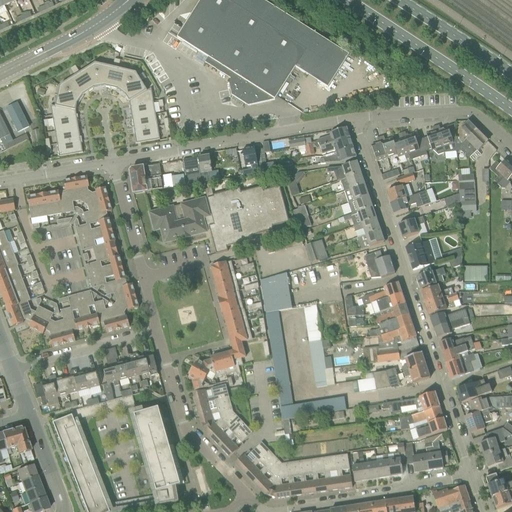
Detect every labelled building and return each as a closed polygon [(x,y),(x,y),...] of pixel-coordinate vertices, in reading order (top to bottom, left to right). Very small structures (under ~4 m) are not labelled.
[(15,0),(1,0),(5,6),(8,12),(19,7),(16,1),(15,0)] [(232,96),(248,106),(275,100),(275,101),(296,68),(328,89),(349,55),(261,0),(201,0),(178,38),(209,58),(206,63),(231,79),(229,82),(232,96)] [(118,60),(115,60),(113,68),(95,64),(99,88),(104,88),(111,89),(118,60)] [(136,74),(119,70),(121,61),(118,60),(111,89),(117,91),(122,94),(136,74)] [(73,68),(89,93),(94,89),(99,88),(95,64),(80,74),(75,66),(73,68)] [(83,96),(89,93),(73,68),(70,69),(75,77),(60,86),(80,101),(83,96)] [(136,74),(122,94),(126,97),(129,102),(147,92),(136,74)] [(80,101),(60,86),(55,107),(76,113),(77,105),(80,101)] [(37,96),(44,97),(46,91),(39,89),(37,96)] [(147,92),(129,102),(129,103),(129,104),(153,100),(151,89),(147,92)] [(19,102),(7,108),(18,133),(30,127),(19,102)] [(156,115),(154,102),(130,106),(132,119),(156,115)] [(51,106),(52,117),(76,113),(55,107),(51,106)] [(0,140),(1,140),(10,136),(0,114),(0,140)] [(158,128),(156,115),(132,119),(134,132),(158,128)] [(79,128),(76,116),(53,120),(55,132),(79,128)] [(36,120),(29,121),(31,131),(38,130),(36,120)] [(476,130),(468,122),(460,131),(460,138),(458,138),(459,152),(461,151),(465,147),(462,144),(476,130)] [(455,138),(455,125),(447,128),(441,131),(439,126),(437,127),(445,154),(458,153),(458,152),(459,152),(458,138),(455,138)] [(427,135),(428,138),(423,140),(427,152),(431,150),(432,152),(434,151),(439,156),(445,154),(437,127),(432,129),(434,133),(427,135)] [(81,141),(79,128),(55,132),(57,145),(81,141)] [(134,132),(137,144),(160,140),(158,128),(134,132)] [(347,129),(330,134),(331,137),(318,141),(320,148),(350,138),(347,129)] [(40,130),(31,132),(34,145),(42,143),(40,130)] [(488,142),(476,130),(462,144),(465,147),(461,151),(469,160),(470,158),(474,162),(481,155),(478,152),(488,142)] [(416,142),(414,135),(407,137),(405,133),(403,134),(411,159),(411,161),(428,156),(427,152),(423,140),(416,142)] [(398,135),(400,140),(394,142),(398,155),(397,156),(398,158),(405,156),(407,161),(411,159),(403,134),(398,135)] [(18,146),(29,140),(26,135),(15,141),(18,146)] [(394,142),(392,137),(384,140),(383,138),(380,139),(387,159),(397,156),(398,155),(394,142)] [(353,148),(350,138),(320,148),(322,155),(336,151),(336,153),(353,148)] [(380,139),(377,140),(379,144),(371,146),(377,163),(387,159),(380,139)] [(290,149),(305,147),(306,147),(306,146),(305,140),(289,143),(290,149)] [(13,142),(4,146),(6,151),(18,146),(15,141),(13,142)] [(59,157),(83,153),(81,141),(57,145),(59,157)] [(314,155),(313,149),(312,146),(312,145),(306,146),(306,147),(305,147),(306,152),(307,157),(314,155)] [(321,165),(338,164),(356,158),(353,148),(336,153),(337,156),(320,160),(321,165)] [(259,174),(256,154),(255,149),(243,151),(246,167),(251,167),(252,170),(240,172),(241,177),(259,174)] [(263,150),(257,151),(259,165),(266,164),(263,150)] [(212,173),(210,157),(183,161),(187,187),(220,181),(218,172),(212,173)] [(490,170),(498,178),(495,182),(499,185),(502,189),(505,190),(510,184),(508,182),(511,177),(511,166),(506,161),(500,167),(496,163),(492,167),(490,170)] [(274,163),(266,165),(259,166),(261,174),(275,172),(274,163)] [(361,175),(357,163),(342,168),(335,169),(328,169),(328,174),(335,173),(338,182),(341,181),(341,182),(361,175)] [(133,195),(150,192),(163,190),(162,181),(160,165),(146,168),(132,170),(130,173),(133,195)] [(474,175),(470,176),(462,176),(461,171),(458,171),(459,182),(459,187),(475,186),(475,181),(474,181),(474,175)] [(392,173),(382,176),(384,182),(394,178),(392,173)] [(345,193),(365,186),(361,175),(341,182),(345,193)] [(410,176),(405,177),(396,180),(398,187),(415,181),(413,175),(410,176)] [(171,178),(173,188),(185,186),(184,176),(171,178)] [(88,178),(80,179),(76,180),(77,189),(71,190),(73,203),(80,202),(84,204),(91,193),(90,193),(88,192),(87,188),(89,188),(88,178)] [(76,180),(64,182),(66,192),(59,193),(63,215),(75,213),(73,203),(71,190),(77,189),(76,180)] [(292,198),(300,195),(296,182),(288,184),(292,198)] [(369,197),(365,186),(345,193),(349,204),(369,197)] [(217,196),(230,245),(236,244),(237,245),(254,241),(252,235),(262,233),(262,234),(274,231),(272,226),(282,223),(283,225),(289,223),(280,187),(273,189),(274,190),(264,193),(262,188),(251,190),(251,192),(242,194),(240,189),(223,193),(224,195),(217,196)] [(387,193),(388,195),(391,205),(406,199),(402,188),(387,193)] [(109,200),(108,196),(106,189),(96,191),(96,193),(92,194),(91,193),(84,204),(87,206),(89,213),(102,209),(100,203),(109,200)] [(59,193),(59,192),(43,195),(47,217),(63,215),(59,193)] [(427,192),(406,199),(391,205),(390,205),(394,216),(408,210),(407,207),(416,204),(418,209),(431,205),(431,203),(427,192)] [(460,194),(454,197),(444,200),(447,209),(460,204),(460,202),(460,194)] [(31,220),(47,217),(43,195),(27,198),(31,220)] [(191,237),(206,233),(205,228),(209,227),(217,255),(228,252),(227,246),(230,245),(217,196),(207,199),(212,216),(209,217),(205,200),(151,214),(155,231),(161,229),(165,243),(180,239),(181,240),(191,238),(191,237)] [(309,197),(300,200),(302,206),(311,203),(309,197)] [(373,209),(369,197),(349,204),(353,215),(358,214),(373,209)] [(14,200),(7,201),(0,202),(0,211),(0,214),(15,211),(14,200)] [(106,213),(112,212),(109,200),(100,203),(102,209),(89,213),(84,214),(84,215),(87,226),(108,220),(106,213)] [(460,204),(461,220),(473,220),(473,214),(477,214),(476,201),(460,202),(460,204)] [(511,203),(511,202),(502,202),(501,211),(511,211),(511,203)] [(305,207),(298,209),(299,210),(293,212),(296,222),(309,218),(305,207)] [(362,225),(376,220),(373,209),(358,214),(362,225)] [(296,222),(299,231),(312,227),(309,218),(296,222)] [(398,226),(403,240),(427,232),(424,225),(425,225),(423,218),(398,226)] [(112,231),(109,219),(108,220),(87,226),(80,227),(76,228),(79,240),(112,231)] [(380,231),(376,220),(362,225),(354,227),(358,239),(380,231)] [(312,236),(310,230),(303,232),(305,238),(312,236)] [(115,242),(112,231),(79,240),(82,252),(93,249),(93,248),(96,247),(94,241),(103,239),(105,245),(115,242)] [(359,242),(362,250),(384,243),(380,231),(358,239),(353,241),(354,244),(359,242)] [(8,244),(4,232),(0,233),(0,247),(9,244),(8,244)] [(120,257),(115,242),(105,245),(96,247),(93,248),(93,249),(97,263),(120,257)] [(427,267),(427,266),(437,264),(434,252),(432,253),(429,242),(422,244),(422,243),(406,249),(413,271),(427,267)] [(10,243),(8,244),(9,244),(0,247),(0,260),(14,255),(10,243)] [(307,246),(310,255),(318,253),(315,244),(307,246)] [(444,264),(450,262),(462,258),(462,249),(441,256),(444,264)] [(372,279),(381,278),(381,279),(395,274),(389,258),(383,260),(380,252),(364,257),(367,267),(368,266),(372,279)] [(318,253),(310,255),(313,264),(320,261),(318,253)] [(19,267),(14,255),(0,260),(0,273),(17,267),(18,267),(19,267)] [(123,268),(120,257),(97,263),(86,266),(89,278),(123,268)] [(463,266),(462,258),(450,262),(452,269),(463,266)] [(213,278),(234,272),(232,262),(223,264),(219,265),(217,265),(217,266),(214,267),(211,268),(213,278)] [(0,286),(22,278),(18,267),(17,267),(0,273),(0,286)] [(123,268),(89,278),(93,289),(93,290),(104,286),(125,280),(126,280),(123,268)] [(487,283),(487,268),(464,268),(464,283),(487,283)] [(442,277),(445,276),(443,269),(416,279),(420,291),(444,283),(442,277)] [(237,282),(234,272),(213,278),(216,287),(237,282)] [(262,281),(267,314),(278,312),(292,310),(287,274),(262,281)] [(0,290),(3,298),(26,289),(22,278),(0,286),(0,290)] [(132,285),(127,287),(125,280),(104,286),(107,297),(115,295),(115,294),(124,291),(127,299),(136,296),(132,285)] [(240,292),(237,282),(216,287),(219,297),(239,292),(240,292)] [(372,305),(402,295),(398,284),(384,289),(385,294),(365,301),(367,307),(372,305)] [(438,287),(421,293),(425,305),(455,295),(453,290),(440,294),(438,287)] [(28,303),(31,302),(26,289),(3,298),(7,310),(28,302),(28,303)] [(129,311),(139,308),(136,296),(127,299),(124,291),(115,294),(115,295),(117,303),(115,306),(125,312),(127,309),(129,309),(129,311)] [(95,304),(94,301),(91,292),(80,295),(89,328),(100,325),(100,324),(94,304),(95,304)] [(241,301),(239,292),(219,297),(219,299),(218,299),(221,307),(241,301)] [(80,295),(68,298),(71,309),(72,312),(78,310),(80,319),(74,321),(77,330),(77,331),(89,328),(80,295)] [(375,315),(405,305),(402,295),(372,305),(375,315)] [(446,311),(460,307),(458,300),(456,295),(455,295),(425,305),(429,317),(446,311)] [(502,306),(511,305),(511,296),(502,297),(502,306)] [(223,314),(224,316),(244,311),(241,301),(221,307),(223,315),(223,314)] [(32,311),(28,303),(28,302),(7,310),(6,310),(13,327),(24,323),(23,321),(27,320),(32,322),(36,313),(32,311)] [(107,333),(114,331),(118,330),(116,321),(109,323),(106,311),(104,302),(95,304),(94,304),(100,324),(104,323),(107,333)] [(395,320),(409,315),(405,305),(375,315),(379,327),(380,326),(395,322),(395,320)] [(130,327),(127,317),(125,318),(124,314),(125,312),(115,306),(113,309),(106,311),(109,323),(116,321),(118,330),(130,327)] [(36,313),(32,322),(29,327),(43,335),(46,330),(45,330),(50,321),(51,321),(54,315),(53,315),(40,307),(36,313)] [(348,318),(364,316),(363,307),(357,308),(353,308),(347,308),(348,318)] [(75,342),(73,331),(77,330),(74,321),(72,312),(71,309),(61,311),(64,321),(68,334),(61,336),(64,345),(75,342)] [(245,310),(244,311),(224,316),(226,326),(247,320),(245,310)] [(444,314),(430,319),(434,329),(465,319),(468,319),(473,318),(471,310),(459,313),(445,318),(444,314)] [(380,326),(381,330),(377,332),(370,332),(370,338),(378,337),(382,337),(412,327),(409,315),(395,320),(395,322),(380,326)] [(434,329),(437,340),(452,335),(451,332),(464,327),(470,325),(468,319),(465,319),(434,329)] [(250,330),(247,320),(226,326),(229,336),(250,330)] [(50,338),(52,348),(64,345),(61,336),(68,334),(64,321),(56,323),(51,321),(50,321),(45,330),(46,330),(50,333),(52,338),(50,338)] [(385,345),(394,342),(395,343),(415,336),(412,327),(382,337),(378,337),(379,338),(379,346),(385,345)] [(242,343),(253,340),(252,337),(250,330),(229,336),(232,345),(242,343)] [(452,340),(439,344),(442,355),(466,346),(473,345),(471,338),(464,340),(463,340),(453,343),(452,340)] [(322,341),(323,346),(324,351),(332,349),(331,339),(322,341)] [(237,376),(241,375),(239,367),(243,366),(242,359),(246,358),(242,343),(232,345),(234,352),(231,353),(236,373),(237,373),(237,376)] [(442,355),(446,365),(468,357),(468,355),(468,354),(468,353),(475,350),(475,351),(482,349),(480,343),(473,345),(466,346),(442,355)] [(400,362),(399,351),(378,354),(377,348),(363,350),(364,359),(365,365),(378,363),(378,364),(400,362)] [(231,353),(221,355),(227,376),(236,373),(231,353)] [(146,357),(138,359),(137,354),(134,355),(140,377),(150,374),(151,377),(158,375),(153,355),(146,357)] [(404,374),(426,367),(422,354),(405,360),(408,368),(402,370),(404,374)] [(129,380),(140,377),(134,355),(130,356),(131,361),(125,362),(129,380)] [(227,376),(221,355),(211,358),(212,360),(216,376),(217,379),(227,376)] [(446,365),(451,381),(474,373),(470,363),(476,361),(473,355),(468,357),(446,365)] [(119,382),(129,380),(125,362),(117,364),(116,360),(113,361),(119,382)] [(197,363),(193,370),(207,378),(210,372),(216,376),(212,360),(205,362),(204,362),(203,364),(199,362),(198,364),(197,363)] [(113,361),(109,362),(110,366),(103,368),(108,385),(104,386),(107,397),(106,397),(108,402),(114,401),(113,396),(110,385),(114,384),(115,387),(120,386),(119,382),(113,361)] [(89,390),(90,390),(91,396),(101,393),(94,366),(90,367),(92,371),(85,373),(89,390)] [(413,385),(430,379),(426,367),(404,374),(406,380),(411,379),(413,385)] [(511,373),(510,368),(497,373),(500,381),(511,377),(511,376),(511,373)] [(391,379),(398,377),(396,369),(386,372),(374,374),(375,380),(377,390),(390,388),(390,387),(388,377),(390,376),(391,379)] [(195,391),(210,387),(209,386),(204,383),(207,378),(193,370),(189,376),(190,376),(189,379),(194,381),(193,383),(195,391)] [(71,377),(69,377),(64,379),(68,396),(79,393),(73,371),(70,372),(71,377)] [(85,373),(84,373),(78,375),(76,371),(73,371),(79,393),(89,390),(85,373)] [(64,379),(59,380),(57,381),(56,376),(52,377),(58,398),(68,396),(64,379)] [(400,384),(398,377),(391,379),(390,376),(388,377),(390,387),(400,384)] [(37,400),(40,407),(48,405),(49,407),(60,404),(58,398),(52,377),(49,378),(50,383),(35,386),(38,399),(37,400)] [(457,390),(462,404),(492,393),(489,386),(486,387),(484,381),(457,390)] [(226,386),(211,390),(213,398),(208,399),(206,391),(193,395),(197,407),(209,404),(215,402),(229,398),(226,386)] [(133,396),(132,393),(132,390),(131,390),(121,393),(123,398),(133,396)] [(439,409),(439,408),(435,394),(416,400),(383,405),(384,411),(389,410),(389,408),(391,407),(392,416),(402,414),(401,409),(417,406),(417,410),(423,409),(425,413),(439,409)] [(135,405),(133,397),(71,413),(72,417),(73,420),(134,404),(134,406),(135,405)] [(474,415),(465,418),(470,435),(484,430),(482,426),(496,421),(497,418),(496,415),(494,414),(490,415),(489,413),(493,412),(494,410),(511,409),(511,397),(504,398),(487,399),(487,400),(481,402),(480,400),(470,403),(474,415)] [(219,413),(233,410),(229,398),(215,402),(217,409),(211,411),(209,404),(197,407),(200,419),(212,415),(219,413)] [(345,398),(337,400),(339,412),(346,411),(345,398)] [(337,400),(330,401),(332,413),(339,412),(337,400)] [(330,401),(322,402),(324,414),(332,413),(330,401)] [(322,402),(315,403),(317,415),(324,414),(322,402)] [(315,403),(307,404),(309,416),(317,415),(315,403)] [(307,404),(300,406),(302,418),(309,416),(307,404)] [(302,418),(300,406),(292,407),(294,419),(302,418)] [(282,408),(284,421),(290,420),(294,419),(292,407),(282,408)] [(130,511),(179,503),(178,495),(177,495),(177,494),(176,493),(175,493),(174,488),(181,486),(159,409),(144,414),(142,409),(133,412),(157,496),(128,502),(129,511),(130,511)] [(443,420),(440,411),(439,409),(425,413),(408,419),(410,426),(412,425),(414,429),(417,428),(443,420)] [(211,438),(236,415),(234,413),(233,410),(219,413),(221,420),(216,425),(214,423),(212,415),(200,419),(202,424),(207,434),(211,438)] [(236,415),(211,438),(219,447),(229,439),(223,433),(227,429),(233,434),(244,424),(236,415)] [(53,424),(61,444),(80,437),(73,420),(72,417),(53,424)] [(292,435),(290,420),(284,421),(286,436),(292,435)] [(416,429),(420,441),(447,431),(443,420),(416,429)] [(230,458),(239,450),(231,442),(236,438),(242,444),(253,433),(244,424),(233,434),(229,439),(219,447),(230,458)] [(16,445),(27,441),(23,431),(20,429),(12,431),(16,445)] [(488,442),(480,444),(484,457),(499,451),(497,445),(505,442),(504,439),(511,437),(511,436),(503,429),(501,430),(485,435),(488,442)] [(16,447),(16,445),(12,431),(2,434),(6,450),(7,450),(10,449),(16,447)] [(444,441),(442,435),(424,441),(425,447),(432,445),(444,441)] [(80,437),(61,444),(69,463),(87,456),(80,437)] [(19,456),(30,452),(27,441),(16,445),(16,447),(17,447),(19,456)] [(262,443),(251,453),(257,459),(252,464),(245,456),(236,464),(246,475),(255,467),(259,463),(271,452),(262,443)] [(392,477),(403,476),(401,466),(407,465),(404,450),(404,444),(397,445),(398,453),(393,454),(394,460),(389,461),(392,477)] [(443,470),(442,464),(448,463),(446,453),(433,455),(432,445),(425,447),(427,456),(429,472),(443,470)] [(414,464),(415,474),(429,472),(427,456),(414,458),(412,448),(404,450),(407,465),(414,464)] [(484,457),(488,469),(498,466),(500,472),(511,467),(511,462),(510,456),(508,457),(505,450),(499,451),(484,457)] [(254,484),(264,476),(268,472),(279,461),(271,452),(259,463),(265,468),(260,472),(255,467),(246,475),(254,484)] [(364,465),(363,453),(358,453),(359,459),(359,466),(352,467),(355,483),(368,481),(365,465),(364,465)] [(380,479),(392,477),(389,461),(388,461),(387,455),(376,457),(380,479)] [(87,456),(69,463),(76,483),(95,476),(87,456)] [(341,471),(350,470),(348,456),(335,457),(337,472),(338,478),(340,490),(352,489),(351,476),(342,477),(341,471)] [(335,457),(323,459),(325,474),(326,480),(328,492),(340,490),(338,478),(330,479),(329,473),(337,472),(335,457)] [(365,465),(368,481),(380,479),(376,457),(370,458),(371,464),(365,465)] [(313,475),(314,481),(316,494),(328,492),(326,480),(318,481),(317,475),(325,474),(323,459),(311,461),(313,475)] [(271,497),(282,465),(279,461),(268,472),(273,477),(269,481),(264,476),(254,484),(265,496),(266,496),(271,497)] [(301,477),(302,483),(304,496),(316,494),(314,481),(306,482),(305,477),(313,475),(311,461),(299,462),(301,477)] [(289,479),(290,485),(292,497),(304,496),(302,483),(294,484),(293,478),(301,477),(299,462),(287,464),(289,479)] [(287,464),(282,465),(271,497),(276,499),(276,500),(292,497),(290,485),(282,486),(281,480),(289,479),(287,464)] [(36,477),(32,466),(18,472),(22,483),(36,477)] [(511,484),(508,476),(498,480),(496,474),(486,478),(489,487),(493,499),(511,492),(511,484)] [(8,488),(14,486),(11,479),(9,475),(3,477),(8,488)] [(76,483),(84,502),(102,494),(95,476),(76,483)] [(36,477),(22,483),(26,494),(40,488),(36,477)] [(470,503),(465,488),(465,487),(448,493),(447,491),(434,496),(438,509),(439,509),(440,511),(444,511),(451,510),(458,508),(459,507),(470,503)] [(40,488),(26,494),(30,504),(29,504),(29,505),(44,499),(40,488)] [(511,492),(493,499),(497,510),(511,505),(511,492)] [(109,511),(107,505),(102,494),(84,502),(87,511),(109,511)] [(415,511),(413,498),(401,500),(400,500),(402,511),(415,511)] [(44,511),(49,511),(48,509),(44,499),(29,505),(32,511),(44,511)] [(402,511),(400,500),(386,502),(387,511),(402,511)] [(129,511),(128,502),(107,505),(109,511),(129,511)] [(387,511),(386,502),(372,505),(372,511),(387,511)] [(467,511),(473,510),(470,503),(459,507),(458,508),(451,510),(444,511),(463,511),(466,511),(467,511)]
